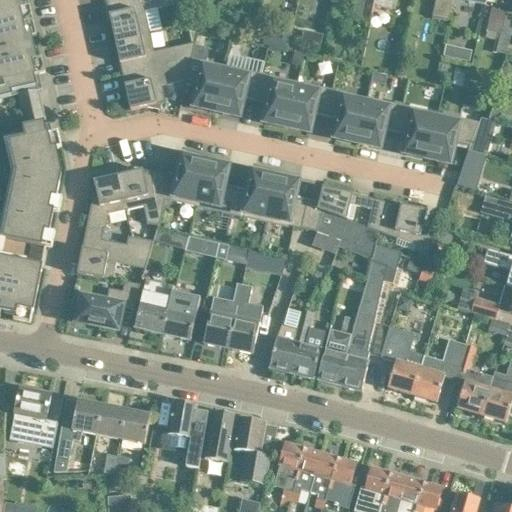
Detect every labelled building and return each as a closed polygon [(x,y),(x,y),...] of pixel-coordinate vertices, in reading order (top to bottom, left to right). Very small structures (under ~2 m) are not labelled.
[(0,0),(0,100),(17,96),(18,96),(38,92),(42,91),(39,77),(39,75),(34,76),(31,63),(36,62),(31,38),(26,39),(23,27),(28,25),(27,24),(22,25),(19,12),(24,10),(21,0),(0,0)] [(180,0),(132,0),(107,6),(115,41),(150,33),(145,12),(179,5),(180,0)] [(355,0),(352,16),(371,20),(373,6),(374,0),(355,0)] [(374,0),(373,6),(391,10),(392,0),(374,0)] [(435,0),(432,19),(448,22),(449,17),(452,0),(435,0)] [(511,14),(491,10),(486,37),(496,39),(492,52),(507,55),(511,34),(511,30),(511,14)] [(155,54),(150,33),(115,41),(123,76),(191,61),(191,60),(195,44),(193,45),(155,54)] [(445,47),(443,58),(456,60),(458,50),(445,47)] [(186,82),(185,85),(199,88),(194,108),(217,113),(227,68),(191,60),(191,61),(186,82)] [(186,82),(191,61),(123,76),(131,112),(147,108),(160,111),(162,105),(166,104),(162,87),(186,82)] [(227,68),(217,113),(239,118),(244,98),(256,101),(262,76),(227,68)] [(262,76),(256,101),(269,104),(265,123),(287,128),(297,83),(262,76)] [(297,83),(287,128),(309,133),(314,114),(327,117),(332,91),(297,83)] [(332,91),(327,117),(339,120),(335,139),(357,144),(367,101),(366,101),(346,96),(346,94),(332,91)] [(45,122),(43,111),(38,92),(18,96),(25,126),(45,122)] [(367,101),(357,144),(379,149),(384,129),(397,133),(403,107),(366,99),(366,101),(367,101)] [(403,107),(397,133),(409,136),(405,155),(427,160),(437,115),(403,107)] [(484,108),(481,119),(495,123),(498,112),(484,108)] [(437,115),(427,160),(450,165),(454,145),(469,149),(479,124),(437,115)] [(480,121),(472,153),(476,154),(486,157),(494,125),(480,121)] [(50,125),(2,136),(4,146),(9,145),(16,175),(8,216),(3,240),(46,249),(51,225),(53,213),(49,212),(51,199),(56,200),(61,175),(55,150),(50,151),(48,138),(52,137),(52,135),(50,125)] [(468,153),(457,187),(476,193),(486,158),(468,153)] [(166,175),(160,201),(164,201),(195,208),(205,163),(183,159),(179,178),(166,175)] [(205,163),(195,208),(231,216),(236,191),(224,188),(228,168),(205,163)] [(328,167),(324,185),(346,190),(350,172),(328,167)] [(143,172),(118,177),(126,213),(143,209),(147,224),(146,225),(158,228),(164,201),(160,201),(166,175),(152,172),(143,174),(143,172)] [(236,191),(231,216),(266,224),(276,179),(253,174),(249,194),(236,191)] [(93,197),(87,227),(103,230),(106,231),(109,217),(126,213),(118,177),(94,183),(97,196),(93,197)] [(276,179),(266,224),(288,229),(288,227),(294,228),(301,230),(307,203),(295,200),(298,184),(276,179)] [(382,235),(389,204),(366,199),(366,200),(358,198),(358,197),(323,190),(319,205),(307,203),(301,230),(316,233),(323,214),(346,222),(352,224),(356,208),(372,211),(369,225),(368,230),(378,233),(382,235)] [(511,223),(511,233),(510,238),(511,238),(511,205),(487,198),(482,214),(511,223)] [(426,213),(389,204),(382,235),(383,235),(417,247),(416,251),(415,251),(415,253),(427,257),(437,231),(423,228),(426,213)] [(339,242),(346,222),(323,214),(316,233),(316,234),(339,242)] [(352,224),(346,222),(339,242),(371,253),(378,233),(368,230),(352,224)] [(191,238),(160,228),(157,241),(188,249),(191,238)] [(440,232),(436,243),(450,247),(453,235),(440,232)] [(128,238),(126,248),(151,253),(154,244),(128,238)] [(145,271),(151,253),(126,248),(101,242),(98,254),(82,251),(77,276),(113,283),(113,281),(116,265),(144,270),(144,271),(145,271)] [(357,320),(340,388),(362,394),(370,362),(367,361),(369,353),(367,353),(386,268),(396,271),(400,254),(375,247),(371,261),(355,320),(357,320)] [(511,257),(487,250),(483,265),(510,273),(506,286),(511,287),(511,257)] [(249,254),(247,265),(259,267),(261,257),(249,254)] [(0,307),(1,308),(0,311),(0,313),(16,317),(17,311),(33,314),(42,269),(0,260),(0,307)] [(411,260),(406,271),(417,276),(422,265),(411,260)] [(312,265),(308,276),(321,280),(324,270),(312,265)] [(423,268),(419,282),(430,285),(434,272),(423,268)] [(163,336),(168,313),(173,289),(145,282),(140,306),(135,330),(163,336)] [(82,300),(78,323),(117,331),(121,309),(134,312),(140,287),(125,284),(123,293),(109,291),(106,304),(82,300)] [(235,320),(229,351),(253,356),(260,325),(263,308),(248,305),(250,298),(252,289),(237,286),(233,304),(238,305),(238,308),(235,320)] [(511,315),(511,287),(506,286),(504,286),(498,305),(475,298),(473,303),(460,299),(456,309),(462,311),(462,312),(496,322),(499,312),(511,315)] [(168,313),(163,336),(190,343),(196,319),(200,300),(172,294),(168,313)] [(210,315),(204,345),(229,351),(235,320),(238,308),(238,305),(233,304),(213,300),(210,315)] [(313,315),(307,313),(302,312),(298,326),(304,327),(303,331),(309,333),(310,330),(313,315)] [(357,320),(355,320),(345,318),(341,333),(334,331),(329,352),(325,351),(318,383),(340,388),(357,320)] [(299,345),(305,346),(309,333),(303,331),(304,327),(298,326),(297,331),(282,327),(277,339),(269,370),(292,376),(299,345)] [(413,397),(424,358),(408,354),(412,341),(405,339),(406,333),(390,328),(388,334),(380,359),(389,362),(396,364),(388,390),(413,397)] [(299,345),(292,376),(314,381),(322,350),(326,334),(310,330),(309,333),(305,346),(299,345)] [(424,358),(413,397),(437,405),(445,379),(454,382),(465,348),(449,343),(443,364),(424,358)] [(465,348),(454,382),(465,385),(457,410),(482,418),(493,379),(470,373),(477,351),(465,348)] [(506,378),(495,374),(494,374),(493,379),(482,418),(506,425),(511,404),(511,362),(510,363),(506,378)] [(9,442),(53,451),(58,424),(46,422),(51,397),(37,394),(36,392),(25,389),(24,392),(20,391),(9,442)] [(96,437),(102,407),(78,402),(72,430),(62,428),(56,460),(69,462),(73,442),(80,444),(81,434),(96,437)] [(198,470),(208,415),(196,412),(197,407),(174,402),(168,436),(191,440),(186,468),(198,470)] [(121,441),(126,412),(102,407),(96,437),(121,441)] [(151,417),(126,412),(121,441),(145,446),(151,417)] [(228,463),(236,420),(236,417),(213,413),(205,459),(228,463)] [(260,456),(262,447),(265,425),(253,423),(253,420),(244,419),(243,421),(240,420),(234,453),(247,455),(244,475),(249,475),(247,484),(266,487),(271,458),(260,456)] [(290,502),(303,451),(286,445),(280,467),(274,488),(284,491),(282,500),(290,502)] [(309,498),(321,456),(303,451),(290,502),(298,505),(301,495),(309,498)] [(114,474),(117,458),(107,456),(104,475),(114,474)] [(330,491),(338,461),(321,456),(309,498),(317,500),(314,509),(322,511),(328,491),(330,491)] [(130,461),(117,458),(114,474),(127,473),(130,461)] [(328,491),(323,505),(348,511),(355,488),(350,486),(356,466),(338,461),(330,491),(328,491)] [(360,489),(354,511),(378,511),(381,506),(382,506),(384,496),(385,497),(386,492),(388,493),(389,489),(388,489),(389,486),(385,484),(386,479),(382,478),(384,473),(372,470),(366,491),(360,489)] [(397,511),(398,511),(407,480),(384,473),(382,478),(386,479),(385,484),(389,486),(388,489),(389,489),(388,493),(386,492),(385,497),(384,496),(382,506),(381,506),(378,511),(397,511)] [(398,511),(397,511),(415,511),(417,506),(418,502),(416,501),(417,497),(418,498),(419,494),(424,495),(425,490),(429,491),(430,487),(407,480),(398,511)] [(436,511),(442,490),(430,487),(429,491),(425,490),(424,495),(419,494),(418,498),(417,497),(416,501),(418,502),(417,506),(415,511),(423,511),(424,508),(436,511)] [(452,511),(476,511),(480,501),(457,494),(452,511)] [(106,501),(107,511),(130,511),(130,500),(106,501)]
